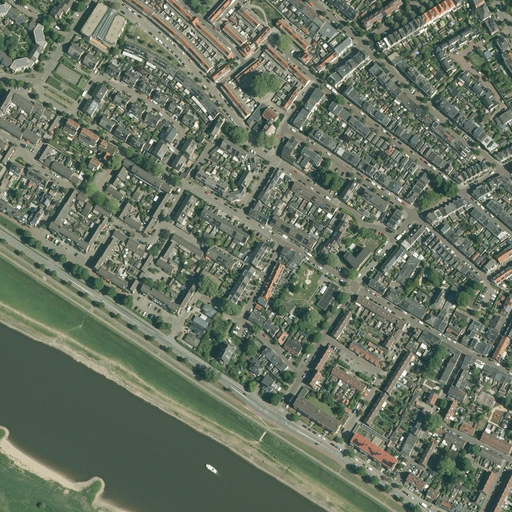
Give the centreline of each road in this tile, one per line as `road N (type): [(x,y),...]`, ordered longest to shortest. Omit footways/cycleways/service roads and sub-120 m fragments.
road 1 (residential): [(316,82),(439,177)]
road 2 (residential): [(412,214),(284,127)]
road 3 (residential): [(162,170),(182,131),(128,89),(97,79)]
road 4 (residential): [(394,238),(361,224),(273,160)]
road 5 (residential): [(211,90),(155,33),(108,0)]
road 6 (tertiary): [(166,343),(52,268)]
road 7 (tertiary): [(391,490),(276,418)]
road 8 (tertiary): [(276,418),(166,343)]
road 9 (residential): [(87,268),(115,222),(150,244),(164,221)]
